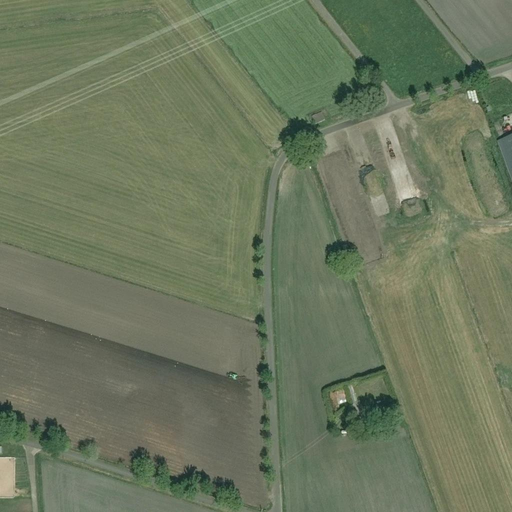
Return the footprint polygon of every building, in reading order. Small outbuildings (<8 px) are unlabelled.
[(306,112),(320,105),(318,100),(304,107),(306,112)] [(316,125),(325,121),(321,113),(311,117),(316,125)] [(511,175),(511,136),(500,142),(511,175)] [(362,181),(372,177),(364,149),(353,153),(362,181)] [(399,199),(404,210),(414,205),(413,197),(405,177),(404,164),(401,157),(398,157),(387,161),(388,165),(391,173),(391,174),(395,184),(399,193),(399,199)]
